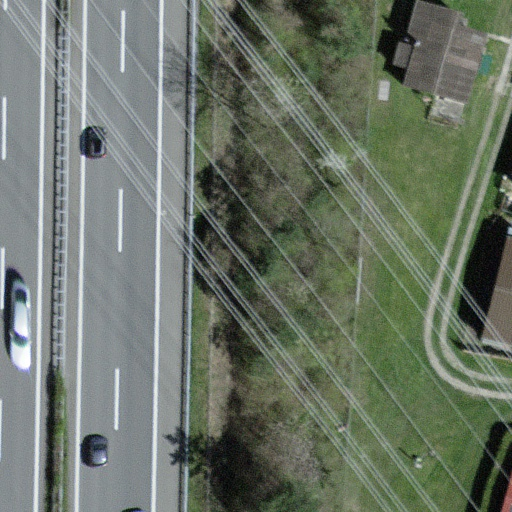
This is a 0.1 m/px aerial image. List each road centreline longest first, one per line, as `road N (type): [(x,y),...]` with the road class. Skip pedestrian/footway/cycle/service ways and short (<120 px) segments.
road 1 (motorway): [(115,511),(124,0)]
road 2 (motorway): [(7,0),(0,419)]
